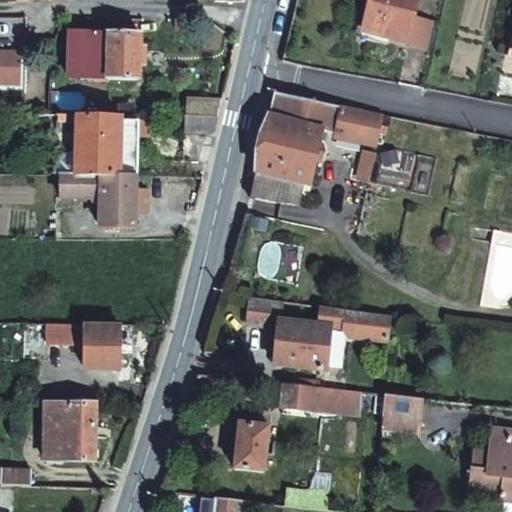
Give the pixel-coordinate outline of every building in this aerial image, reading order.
[(414,0),(368,0),(360,38),(384,43),(385,37),(406,42),(414,0)] [(142,34),(69,31),(67,76),(140,79),(142,34)] [(0,83),(20,84),(20,51),(0,51),(0,83)] [(320,129),(374,141),(380,113),(273,92),(257,167),(305,178),(310,179),(320,129)] [(222,99),(187,100),(187,115),(219,115),(222,99)] [(122,115),(57,114),(57,173),(64,173),(139,174),(139,119),(123,120),(122,115)] [(215,131),(219,115),(187,115),(187,131),(215,131)] [(251,191),(300,202),(305,178),(257,167),(251,191)] [(64,196),(97,197),(102,197),(102,226),(138,225),(139,174),(64,173),(64,196)] [(252,295),(248,320),(278,326),(279,318),(283,319),(284,299),(252,295)] [(322,322),(330,323),(343,325),(346,308),(322,305),(322,322)] [(346,308),(343,325),(357,341),(386,343),(390,314),(346,308)] [(322,322),(283,319),(279,318),(278,326),(274,360),(325,366),(330,323),(322,322)] [(25,339),(87,341),(87,321),(25,320),(25,339)] [(87,321),(87,341),(88,366),(122,367),(121,321),(87,321)] [(281,403),(323,408),(359,411),(361,390),(283,380),(281,403)] [(384,392),(381,427),(417,429),(419,396),(384,392)] [(97,402),(48,401),(50,458),(98,457),(97,402)] [(268,423),(238,420),(234,466),(264,468),(268,423)] [(182,424),(175,442),(208,448),(211,430),(182,424)] [(488,471),(471,470),(469,494),(500,498),(500,501),(511,501),(511,431),(493,429),(488,471)] [(35,468),(3,468),(3,483),(35,484),(35,468)] [(287,486),(286,494),(286,504),(314,506),(315,488),(287,486)] [(263,501),(286,504),(286,494),(264,491),(263,501)] [(238,511),(239,498),(200,494),(197,511),(238,511)] [(239,498),(238,511),(254,511),(256,500),(239,498)]
